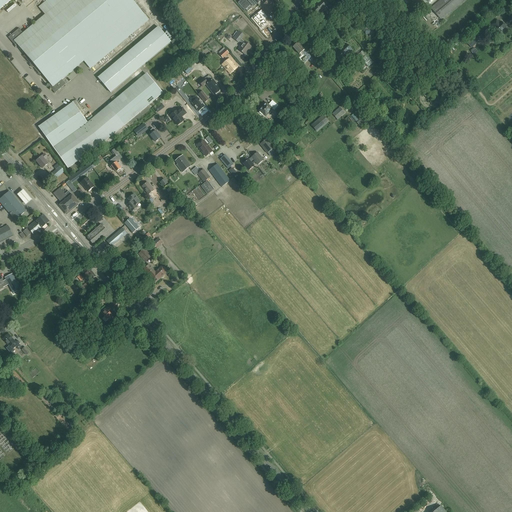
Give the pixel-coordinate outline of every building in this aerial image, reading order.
[(0,0),(0,9),(10,0),(0,0)] [(23,33),(19,29),(9,37),(15,45),(17,43),(26,54),(24,56),(40,74),(42,73),(51,83),(48,85),(55,93),(65,84),(61,80),(84,61),(90,68),(148,20),(131,0),(46,0),(39,7),(45,14),(23,33)] [(13,6),(15,8),(22,3),(19,0),(13,6)] [(142,0),(139,0),(137,2),(144,10),(148,7),(142,0)] [(267,10),(270,13),(271,13),(272,13),(273,12),(273,11),(273,10),(275,8),(269,0),(268,1),(267,0),(261,0),(265,4),(263,5),(266,9),(265,9),(267,11),(267,10)] [(441,20),(465,0),(440,0),(431,8),(441,20)] [(326,6),(321,1),(313,9),(318,14),(326,6)] [(261,28),(267,23),(263,18),(265,16),(261,11),(258,13),(261,16),(255,21),(261,28)] [(491,25),(494,28),(493,29),(498,35),(506,27),(501,22),(499,23),(496,20),(491,25)] [(374,29),(374,28),(374,25),(366,25),(366,34),(370,34),(370,37),(374,37),(374,29)] [(158,27),(98,77),(111,93),(171,42),(158,27)] [(245,55),(251,46),(244,41),(244,42),(241,39),(244,35),(239,31),(233,39),(238,43),(239,41),(243,44),(238,50),(245,55)] [(482,32),(479,35),(476,38),(480,42),(486,37),(482,32)] [(476,38),(479,35),(477,33),(466,43),(471,48),(479,41),(476,38)] [(298,58),(299,59),(303,64),(309,59),(310,58),(311,57),(298,42),(293,47),(299,54),(301,56),(298,58)] [(353,50),(347,44),(346,43),(338,50),(339,51),(334,56),(340,62),(345,57),(346,58),(353,50)] [(223,59),(229,53),(224,48),(219,53),(220,53),(219,54),(223,59)] [(353,60),(361,69),(366,64),(369,67),(373,63),(370,60),(362,51),(353,60)] [(230,73),(236,68),(233,64),(229,59),(222,64),(227,70),(227,69),(230,73)] [(190,65),(183,71),(187,74),(193,69),(190,65)] [(69,105),(39,127),(68,168),(101,144),(162,93),(146,74),(87,123),(82,116),(85,113),(78,103),(77,103),(76,102),(73,102),(73,103),(72,103),(69,105)] [(202,86),(207,82),(204,78),(199,82),(202,86)] [(221,90),(213,80),(206,85),(209,87),(208,88),(214,95),(221,90)] [(205,102),(209,99),(202,91),(198,94),(203,100),(205,102)] [(203,104),(204,102),(203,101),(201,102),(198,98),(192,103),(194,105),(199,111),(205,106),(203,104)] [(270,107),(266,103),(259,111),(260,112),(259,113),(262,116),(263,114),(265,116),(267,114),(268,115),(271,112),(270,111),(272,108),(274,110),(278,106),(274,102),(270,107)] [(164,105),(157,109),(159,113),(167,110),(164,105)] [(182,108),(177,112),(177,111),(170,116),(177,126),(184,120),(181,117),(186,113),(182,108)] [(332,114),(336,118),(340,114),(341,116),(345,113),(340,108),(332,114)] [(328,121),(323,116),(312,126),(315,129),(318,126),(320,128),(328,121)] [(142,133),(148,129),(144,124),(138,128),(134,131),(138,136),(142,133)] [(155,142),(160,138),(155,131),(153,129),(150,131),(152,133),(150,135),(155,142)] [(267,153),(274,148),(267,139),(260,144),(267,153)] [(212,152),(203,140),(201,142),(200,142),(198,143),(198,145),(197,146),(206,157),(212,152)] [(257,152),(252,157),(254,160),(255,162),(256,162),(258,165),(264,160),(257,152)] [(47,157),(44,154),(42,156),(36,161),(43,168),(48,164),(44,159),(47,157)] [(177,165),(182,172),(191,166),(183,155),(175,161),(178,164),(177,165)] [(225,155),(220,159),(228,169),(233,165),(225,155)] [(119,160),(116,156),(110,161),(113,165),(110,167),(111,169),(113,168),(116,172),(121,168),(116,162),(119,160)] [(254,160),(252,157),(249,160),(243,164),(249,171),(254,166),(253,165),(255,162),(254,160)] [(230,180),(217,164),(209,169),(221,186),(230,180)] [(60,166),(55,170),(60,176),(64,172),(60,166)] [(204,182),(210,177),(203,169),(199,173),(195,168),(192,170),(196,175),(198,174),(204,182)] [(82,169),(76,174),(79,178),(85,173),(82,169)] [(87,192),(94,187),(87,178),(81,183),(87,192)] [(158,200),(162,196),(155,188),(153,190),(148,182),(142,187),(148,195),(152,192),(158,200)] [(60,188),(58,190),(73,208),(79,203),(69,191),(65,194),(60,188)] [(20,192),(17,195),(25,205),(29,202),(32,200),(23,190),(20,192)] [(72,208),(73,208),(58,190),(53,194),(62,203),(59,205),(63,209),(66,212),(67,211),(68,212),(71,209),(72,209),(72,208)] [(0,201),(15,220),(26,211),(10,191),(0,199),(0,201)] [(128,199),(130,202),(127,205),(131,211),(137,207),(135,205),(140,202),(134,194),(128,199)] [(113,209),(116,213),(122,208),(119,204),(113,209)] [(38,219),(44,226),(49,222),(47,219),(43,215),(38,219)] [(33,223),(39,230),(44,226),(38,219),(33,223)] [(39,230),(33,223),(28,228),(33,235),(39,230)] [(108,232),(100,224),(87,236),(86,237),(92,243),(99,237),(100,238),(102,236),(108,232)] [(0,241),(13,235),(7,226),(1,229),(0,229),(0,241)] [(112,247),(127,234),(122,228),(107,241),(112,247)] [(155,250),(162,243),(158,238),(150,245),(155,250)] [(144,249),(139,253),(146,261),(151,257),(144,249)] [(149,265),(146,268),(143,270),(155,283),(161,278),(160,277),(167,271),(162,266),(155,272),(149,265)] [(92,279),(96,276),(88,267),(80,274),(84,278),(88,275),(92,279)] [(6,280),(8,285),(13,293),(20,290),(12,274),(5,277),(6,280)] [(0,276),(0,275),(0,285),(1,284),(3,287),(8,285),(6,280),(3,281),(0,276)] [(120,305),(116,300),(101,313),(108,321),(113,317),(111,314),(117,309),(116,308),(120,305)] [(109,335),(115,330),(111,326),(106,330),(109,335)] [(8,334),(3,339),(9,345),(6,348),(11,354),(15,350),(14,349),(20,343),(18,340),(15,342),(8,334)]
